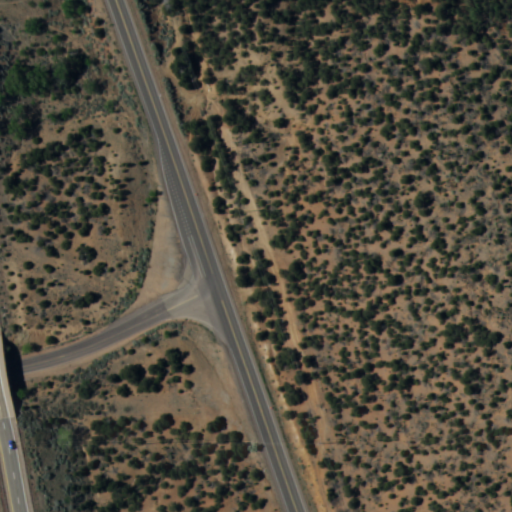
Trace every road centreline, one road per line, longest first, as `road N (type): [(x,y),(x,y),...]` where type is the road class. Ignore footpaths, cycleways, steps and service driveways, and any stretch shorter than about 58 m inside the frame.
road 1 (secondary): [(294,511),(116,0)]
road 2 (residential): [(0,369),(83,347),(218,290)]
